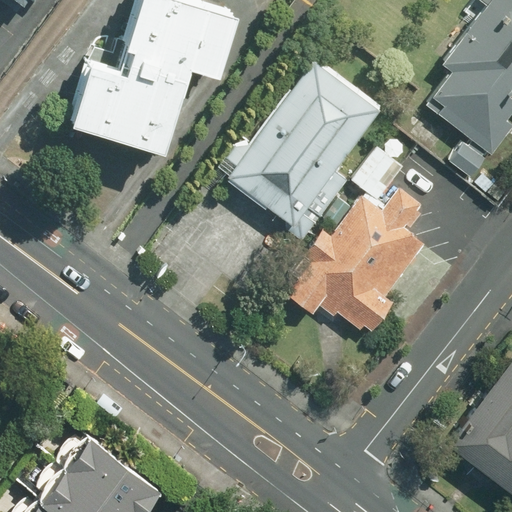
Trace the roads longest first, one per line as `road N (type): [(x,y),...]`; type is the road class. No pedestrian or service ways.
road 1 (secondary): [(218,398),(0,234)]
road 2 (residential): [(511,273),(348,472)]
road 3 (secondary): [(321,506),(257,454),(218,398)]
road 4 (secondary): [(218,398),(284,426),(348,472)]
